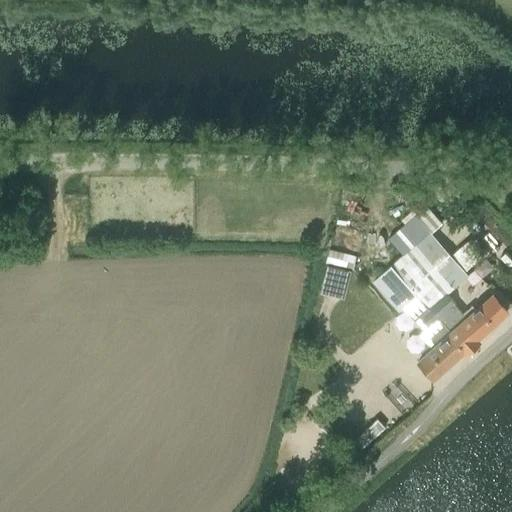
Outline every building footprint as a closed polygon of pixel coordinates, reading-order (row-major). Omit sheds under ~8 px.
[(417,296),(438,319),(451,334),(449,336),(463,351),(462,352),(464,354),(478,342),(476,339),(506,312),(492,297),(476,312),(472,307),(463,315),(456,304),(457,303),(447,294),(462,281),(425,238),(430,234),(415,217),(388,240),(403,257),(374,283),(399,313),(400,312),(417,296)] [(328,251),(325,262),(353,269),(356,258),(328,251)] [(327,266),(321,285),(345,291),(350,271),(327,266)] [(430,327),(438,319),(417,296),(400,312),(417,328),(424,321),(430,327)] [(464,355),(464,354),(462,352),(463,351),(449,336),(433,350),(429,345),(420,353),(424,358),(418,364),(432,379),(462,352),(464,355)] [(359,411),(349,420),(370,442),(380,432),(359,411)] [(286,511),(289,511),(299,503),(274,480),(264,491),(286,511)]
